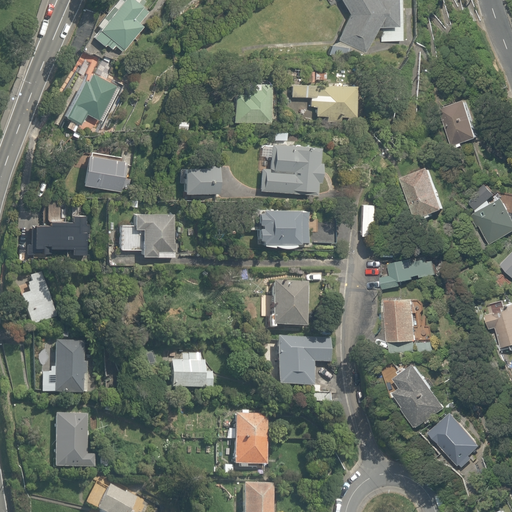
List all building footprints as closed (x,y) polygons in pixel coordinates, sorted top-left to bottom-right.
[(128,17),(139,3),(134,0),(111,0),(86,33),(102,46),(104,44),(110,49),(113,45),(121,52),(141,27),(128,17)] [(356,69),(376,26),(379,26),(379,42),(402,42),(400,0),(338,0),(349,16),(328,59),(356,69)] [(72,92),(68,91),(57,112),(79,123),(84,114),(98,121),(116,86),(88,71),(84,79),(80,77),(72,92)] [(270,82),(241,82),(241,93),(230,93),(229,121),(270,122),(270,82)] [(289,82),(288,96),(308,97),(308,105),(313,105),(313,127),(350,128),(351,83),(289,82)] [(477,139),(467,98),(439,105),(449,146),(477,139)] [(270,130),(270,139),(288,140),(289,131),(270,130)] [(321,146),(268,143),(267,168),(257,167),(256,190),(318,194),(321,146)] [(126,161),(82,152),(75,183),(120,192),(126,161)] [(208,163),(208,166),(179,164),(177,190),(217,193),(219,167),(219,164),(208,163)] [(444,210),(425,163),(396,175),(416,222),(444,210)] [(511,231),(511,215),(500,197),(471,216),(490,246),(504,237),(511,231)] [(371,237),(371,202),(358,202),(358,237),(371,237)] [(253,225),(253,240),(259,240),(258,245),(293,246),(294,241),(307,242),(309,210),(259,208),(258,226),(253,225)] [(137,248),(137,254),(174,256),(176,213),(129,210),(128,222),(117,222),(116,247),(137,248)] [(82,254),(82,224),(83,213),(74,213),(74,221),(49,221),(49,223),(31,222),(30,246),(38,246),(38,252),(47,253),(47,246),(68,247),(68,253),(82,254)] [(380,246),(380,256),(396,257),(397,247),(380,246)] [(435,253),(388,263),(391,275),(381,277),(383,287),(400,284),(400,279),(439,271),(435,253)] [(40,271),(28,275),(29,279),(24,280),(28,290),(17,294),(27,325),(55,316),(40,271)] [(271,327),(271,325),(303,326),(306,281),(268,280),(267,313),(264,313),(263,327),(271,327)] [(402,291),(384,292),(388,343),(416,341),(413,297),(402,297),(402,291)] [(511,300),(504,302),(504,298),(489,301),(491,311),(485,313),(489,330),(497,328),(502,347),(511,344),(511,300)] [(311,361),(329,362),(331,342),(311,340),(311,334),(287,332),(286,336),(273,335),(272,343),(264,342),(261,382),(309,386),(311,361)] [(82,338),(52,339),(53,369),(39,369),(40,392),(84,391),(82,338)] [(203,370),(203,352),(168,351),(166,388),(212,390),(212,370),(203,370)] [(393,394),(415,426),(425,419),(429,425),(441,417),(437,411),(444,406),(414,362),(394,376),(402,387),(393,394)] [(85,449),(87,413),(53,411),(51,467),(91,469),(92,449),(85,449)] [(232,473),(232,464),(265,464),(265,413),(224,412),(224,436),(231,436),(231,443),(224,443),(224,450),(221,450),(220,472),(232,473)] [(430,430),(460,466),(473,455),(470,452),(483,440),(468,422),(462,426),(451,412),(430,430)] [(270,511),(271,480),(238,480),(238,511),(270,511)] [(135,498),(107,481),(91,506),(101,511),(129,511),(127,511),(135,498)]
